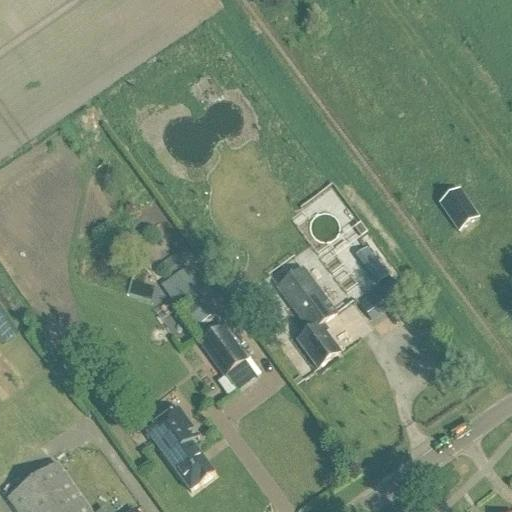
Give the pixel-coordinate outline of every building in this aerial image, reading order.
[(439,215),(459,242),(479,228),(459,201),(439,215)] [(279,275),(274,286),(297,317),(311,336),(299,346),(319,373),(341,356),(326,336),(329,334),(324,328),(337,317),(317,290),(328,282),(311,260),(303,259),(279,275)] [(159,287),(170,305),(198,288),(186,270),(159,287)] [(187,299),(194,308),(206,300),(200,290),(187,299)] [(240,301),(254,320),(267,310),(253,291),(240,301)] [(222,332),(203,347),(227,380),(246,365),(222,332)] [(148,438),(192,496),(201,490),(216,479),(187,439),(195,434),(180,414),(148,438)] [(9,503),(15,511),(89,511),(58,468),(9,503)]
